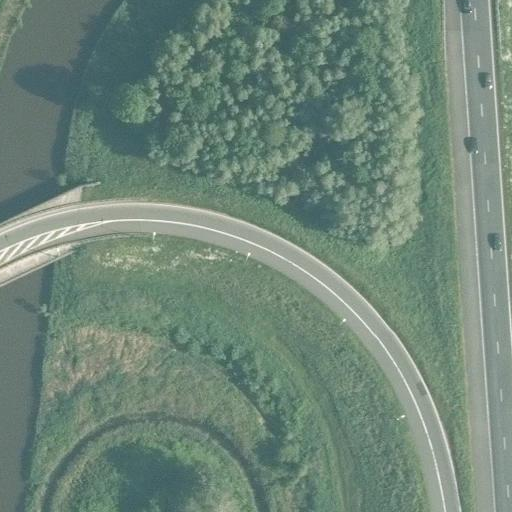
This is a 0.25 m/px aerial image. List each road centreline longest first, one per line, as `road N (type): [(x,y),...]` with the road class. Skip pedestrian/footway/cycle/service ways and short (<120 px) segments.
road 1 (motorway): [(0,252),(74,226),(118,221),(176,222),(270,252),(314,279),(381,343),(426,419),(450,511)]
road 2 (motorway): [(470,0),(507,511)]
